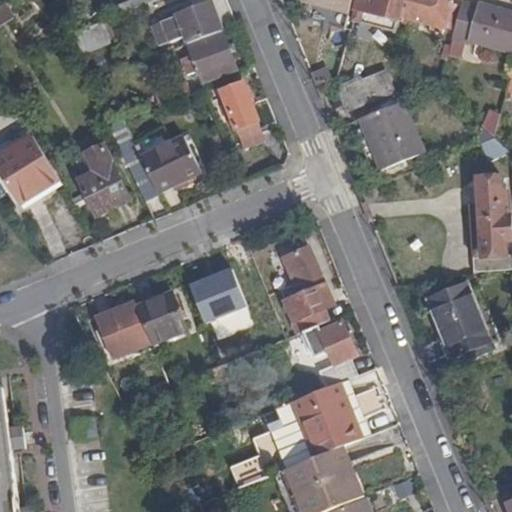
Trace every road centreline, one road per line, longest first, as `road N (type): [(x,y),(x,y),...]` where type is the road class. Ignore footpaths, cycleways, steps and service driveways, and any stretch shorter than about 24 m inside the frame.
road 1 (unclassified): [(323,176),(457,511)]
road 2 (residential): [(27,314),(49,289),(323,176)]
road 3 (residential): [(27,314),(45,331),(65,511)]
road 4 (unclassified): [(252,0),(323,176)]
